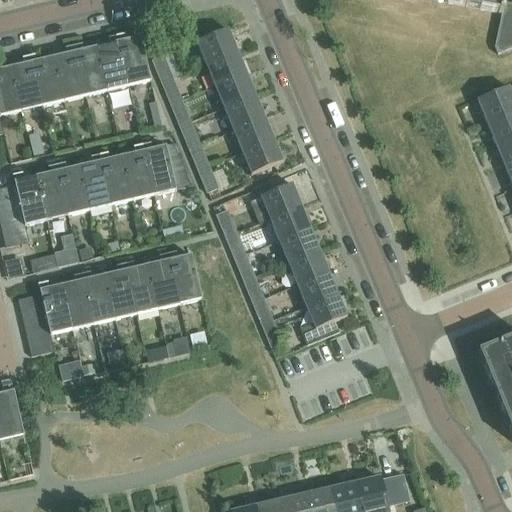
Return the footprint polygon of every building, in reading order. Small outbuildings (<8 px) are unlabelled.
[(422,0),(502,16),(495,50),(497,56),(511,49),(511,5),(501,4),(502,0),(422,0)] [(196,44),(205,67),(237,54),(228,31),(196,44)] [(116,38),(128,89),(150,84),(140,39),(126,42),(125,36),(116,38)] [(96,49),(107,94),(128,89),(116,38),(108,40),(109,46),(96,49)] [(73,48),(85,99),(107,94),(96,49),(84,52),(82,46),(73,48)] [(53,59),(64,104),(85,99),(73,48),(65,50),(66,56),(53,59)] [(205,67),(214,89),(246,76),(237,54),(205,67)] [(30,58),(42,109),(64,104),(53,59),(40,62),(39,56),(30,58)] [(10,69),(21,114),(42,109),(30,58),(22,60),(23,66),(10,69)] [(154,69),(161,85),(172,81),(165,64),(154,69)] [(0,118),(21,114),(10,69),(0,71),(0,118)] [(214,89),(223,110),(255,97),(246,76),(214,89)] [(163,90),(170,107),(181,102),(174,86),(163,90)] [(477,104),(486,126),(511,115),(511,98),(509,90),(477,104)] [(223,110),(232,132),(264,119),(255,97),(223,110)] [(172,112),(179,128),(190,124),(183,107),(172,112)] [(511,115),(486,126),(495,148),(511,140),(511,115)] [(232,132),(241,154),(273,141),(264,119),(232,132)] [(181,133),(188,150),(199,146),(192,129),(181,133)] [(511,140),(495,148),(503,169),(511,165),(511,140)] [(273,141),(241,154),(250,177),(282,163),(273,141)] [(150,144),(142,146),(154,198),(176,193),(175,186),(191,182),(178,150),(167,152),(166,148),(151,151),(150,144)] [(122,158),(132,203),(154,198),(142,146),(133,148),(135,155),(122,158)] [(190,155),(197,172),(208,167),(201,151),(190,155)] [(99,157),(111,208),(132,203),(122,158),(109,161),(107,155),(99,157)] [(79,168),(90,213),(111,208),(99,157),(90,159),(92,165),(79,168)] [(212,175),(235,169),(232,160),(209,166),(212,175)] [(56,167),(68,218),(90,213),(79,168),(66,172),(64,165),(56,167)] [(511,165),(503,169),(511,189),(511,165)] [(36,178),(47,223),(68,218),(56,167),(47,169),(49,176),(36,178)] [(200,179),(207,195),(218,191),(211,174),(200,179)] [(20,210),(22,221),(24,228),(47,223),(36,178),(22,182),(21,175),(12,177),(15,188),(14,188),(17,200),(20,210)] [(259,199),(269,222),(300,209),(291,186),(259,199)] [(0,190),(0,203),(17,200),(14,188),(0,190)] [(0,203),(0,215),(20,210),(17,200),(0,203)] [(269,222),(278,244),(309,230),(300,209),(269,222)] [(0,215),(0,225),(0,227),(22,221),(20,210),(0,215)] [(218,223),(225,240),(236,235),(229,219),(218,223)] [(0,227),(3,237),(25,232),(24,228),(22,221),(0,227)] [(179,229),(158,234),(161,245),(181,239),(179,229)] [(256,229),(239,235),(244,248),(260,241),(256,229)] [(278,244),(287,265),(318,252),(309,230),(278,244)] [(25,232),(3,237),(6,249),(28,244),(25,232)] [(227,245),(234,262),(245,257),(238,240),(227,245)] [(287,265),(296,287),(327,274),(318,252),(287,265)] [(167,256),(179,307),(201,302),(191,257),(177,260),(176,254),(167,256)] [(147,267),(158,312),(179,307),(167,256),(159,258),(160,264),(147,267)] [(236,267),(243,283),(254,279),(247,262),(236,267)] [(124,266),(136,317),(158,312),(147,267),(134,270),(133,264),(124,266)] [(104,277),(115,322),(136,317),(124,266),(115,268),(117,274),(104,277)] [(81,276),(93,327),(115,322),(104,277),(91,280),(89,274),(81,276)] [(296,287),(305,309),(336,296),(327,274),(296,287)] [(62,287),(72,332),(93,327),(81,276),(73,278),(75,284),(62,287)] [(45,320),(48,331),(49,337),(72,332),(62,287),(48,290),(46,284),(37,286),(40,297),(43,309),(45,320)] [(245,289),(252,305),(263,301),(256,284),(245,289)] [(336,296),(305,309),(312,326),(299,331),(306,347),(306,348),(339,335),(338,333),(334,324),(346,319),(336,296)] [(18,302),(21,314),(43,309),(40,297),(18,302)] [(254,310),(261,327),(272,323),(265,306),(254,310)] [(21,314),(23,325),(45,320),(43,309),(21,314)] [(23,325),(26,336),(48,331),(45,320),(23,325)] [(264,334),(271,350),(282,346),(275,329),(264,334)] [(26,336),(28,347),(51,341),(49,337),(48,331),(26,336)] [(511,339),(477,353),(511,437),(511,339)] [(51,341),(28,347),(31,359),(53,354),(51,341)] [(3,396),(0,396),(0,444),(24,439),(12,388),(2,390),(3,396)] [(362,476),(352,478),(359,511),(387,511),(380,480),(364,483),(362,476)] [(344,488),(329,491),(333,511),(359,511),(352,478),(343,480),(344,488)] [(313,487),(303,490),(307,511),(333,511),(329,491),(314,495),(313,487)] [(295,499),(279,503),(281,511),(307,511),(303,490),(294,491),(295,499)] [(262,498),(253,501),(255,511),(281,511),(279,503),(264,506),(262,498)] [(255,511),(253,501),(244,503),(245,510),(238,511),(255,511)]
